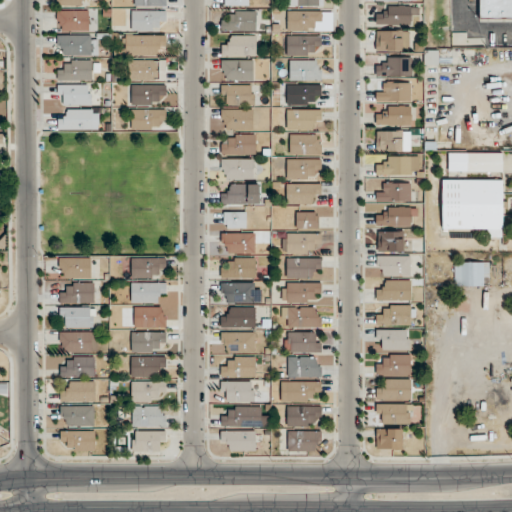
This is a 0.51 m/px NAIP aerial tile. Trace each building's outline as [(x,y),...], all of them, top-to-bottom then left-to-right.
[(511,17),(511,0),(479,0),(479,18),(511,17)] [(417,13),(417,6),(385,6),(385,15),(376,15),(376,25),(412,25),(412,13),(417,13)] [(89,31),(89,10),(57,10),(56,31),(89,31)] [(165,10),(132,10),(132,31),(157,31),(157,21),(165,21),(165,10)] [(257,11),(230,11),(230,20),(220,20),(220,31),(257,31),(257,11)] [(321,11),(287,11),(287,30),(321,30),(321,11)] [(376,51),(409,51),(409,31),(376,31),(376,51)] [(97,34),(58,34),(58,56),(97,56),(97,34)] [(166,34),(124,34),(124,56),(166,56),(166,34)] [(256,55),(256,35),(230,35),(230,45),(221,45),(221,56),(256,55)] [(321,55),(321,35),(287,35),(287,55),(321,55)] [(424,65),(437,65),(437,50),(424,50),(424,65)] [(412,77),(412,57),(385,57),(385,67),(376,67),(376,77),(412,77)] [(67,70),(57,70),(57,80),(93,80),(93,59),(67,59),(67,70)] [(129,59),(129,81),(166,81),(166,59),(129,59)] [(220,79),(253,79),(253,59),(220,59),(220,79)] [(321,81),(321,59),(289,59),(289,81),(321,81)] [(410,102),(410,82),(385,82),(385,92),(375,92),(375,102),(410,102)] [(92,84),(58,84),(58,95),(64,95),(64,105),(92,105),(92,84)] [(131,105),(165,105),(165,84),(131,84),(131,105)] [(253,84),(221,84),(221,105),(253,105),(253,84)] [(286,104),(321,104),(321,84),(286,84),(286,104)] [(411,106),(385,106),(385,115),(375,115),(375,125),(411,125),(411,106)] [(93,109),(67,109),(67,119),(58,119),(58,130),(93,130),(93,109)] [(131,129),(165,129),(165,109),(131,109),(131,129)] [(220,129),(253,129),(253,109),(220,109),(220,129)] [(286,129),(321,129),(321,109),(286,109),(286,129)] [(376,151),(410,151),(410,130),(376,130),(376,151)] [(321,133),(289,133),(289,154),(321,154),(321,133)] [(257,134),(231,134),(231,144),(220,144),(220,154),(257,154),(257,134)] [(448,152),(448,172),(503,172),(503,152),(448,152)] [(418,175),(418,156),(387,156),(387,165),(376,165),(376,175),(418,175)] [(220,158),(220,179),(253,179),(253,158),(220,158)] [(286,159),(286,178),(320,178),(320,159),(286,159)] [(442,229),(487,229),(487,237),(503,237),(503,180),(442,180),(442,229)] [(259,204),(259,183),(231,183),(231,193),(220,193),(220,204),(259,204)] [(286,204),(320,204),(320,183),(286,183),(286,204)] [(410,201),(410,183),(385,183),(385,192),(376,192),(376,201),(410,201)] [(385,206),(385,215),(376,215),(376,226),(415,226),(415,206),(385,206)] [(223,228),(246,228),(246,211),(223,211),(223,228)] [(296,211),(296,229),(318,229),(318,211),(296,211)] [(377,251),(403,251),(403,231),(377,231),(377,251)] [(256,233),(221,233),(221,252),(256,252),(256,233)] [(313,254),(313,245),(320,245),(320,233),(282,233),(282,254),(313,254)] [(410,256),(377,256),(377,276),(410,276),(410,256)] [(131,277),(156,277),(156,268),(165,268),(165,257),(131,257),(131,277)] [(91,258),(58,258),(58,277),(91,277),(91,258)] [(220,278),(256,278),(256,258),(229,258),(229,267),(220,267),(220,278)] [(321,258),(286,258),(286,278),(321,278),(321,258)] [(454,261),(454,286),(489,286),(489,261),(454,261)] [(412,301),(412,280),(385,280),(385,290),(376,290),(376,301),(412,301)] [(165,282),(130,282),(130,302),(157,302),(157,293),(165,293),(165,282)] [(220,302),(261,302),(261,282),(220,282),(220,302)] [(94,302),(94,283),(69,283),(69,292),(59,292),(59,302),(94,302)] [(282,302),(321,302),(321,283),(282,283),(282,302)] [(376,326),(410,326),(410,304),(385,304),(385,315),(376,315),(376,326)] [(165,306),(133,306),(133,327),(165,327),(165,306)] [(220,317),(220,327),(256,327),(256,306),(229,306),(229,317),(220,317)] [(321,327),(321,306),(282,306),(282,327),(321,327)] [(60,327),(93,327),(93,307),(60,307),(60,327)] [(376,329),(376,350),(410,350),(410,329),(376,329)] [(165,331),(131,331),(131,352),(155,352),(155,342),(165,342),(165,331)] [(97,332),(59,332),(59,352),(97,352),(97,332)] [(256,332),(221,332),(221,352),(256,352),(256,332)] [(287,352),(321,352),(321,332),(287,332),(287,352)] [(411,354),(385,354),(385,365),(376,365),(376,375),(411,375),(411,354)] [(70,367),(60,367),(60,377),(94,377),(94,356),(70,356),(70,367)] [(155,367),(165,367),(165,356),(130,356),(130,377),(155,377),(155,367)] [(220,377),(255,377),(255,356),(231,356),(231,367),(220,367),(220,377)] [(321,356),(287,356),(287,377),(321,377),(321,356)] [(376,399),(412,399),(412,379),(384,379),(384,388),(376,388),(376,399)] [(69,390),(60,390),(60,401),(95,401),(95,381),(69,381),(69,390)] [(165,381),(130,381),(130,401),(155,401),(155,392),(165,392),(165,381)] [(254,401),(254,381),(220,381),(220,392),(227,392),(227,401),(254,401)] [(311,392),(321,392),(321,381),(286,381),(286,401),(311,401),(311,392)] [(412,404),(376,404),(376,413),(383,413),(383,424),(412,424),(412,404)] [(94,406),(61,406),(61,426),(94,426),(94,406)] [(165,406),(132,406),(132,426),(165,426),(165,406)] [(261,406),(231,406),(231,416),(220,416),(220,426),(261,426),(261,406)] [(321,406),(286,406),(286,426),(312,426),(312,417),(321,417),(321,406)] [(402,428),(376,428),(376,449),(402,449),(402,428)] [(94,430),(60,430),(60,440),(70,440),(70,450),(94,450),(94,430)] [(165,451),(165,431),(132,431),(132,451),(165,451)] [(256,431),(220,431),(220,441),(230,441),(230,451),(256,451),(256,431)] [(287,451),(321,451),(321,431),(287,431),(287,451)]
